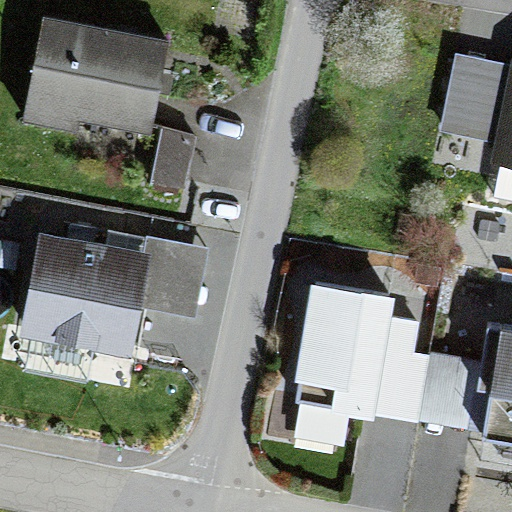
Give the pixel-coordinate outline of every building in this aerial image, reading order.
[(167,38),(45,15),(28,102),(150,125),(167,38)] [(511,65),(458,53),(442,126),(504,140),(501,153),(511,155),(511,65)] [(195,132),(162,127),(153,179),(186,184),(195,132)] [(143,255),(42,235),(23,328),(124,348),(143,255)] [(389,294),(315,281),(293,399),(367,413),(380,343),(409,349),(415,320),(385,314),(389,294)] [(477,383),(489,385),(481,432),(511,436),(511,324),(487,320),(477,383)]
